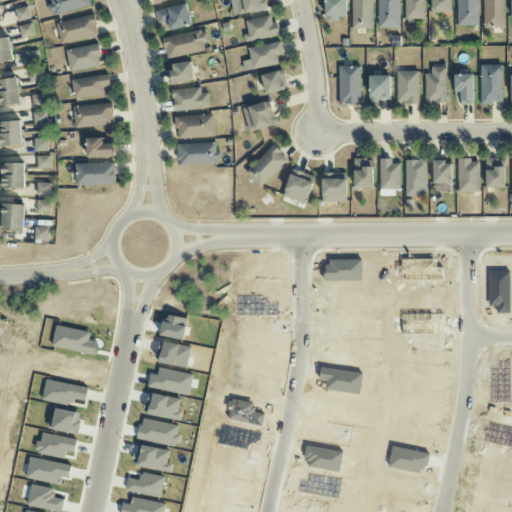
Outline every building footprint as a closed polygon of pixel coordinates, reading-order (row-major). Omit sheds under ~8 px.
[(92,6),(90,0),(49,0),(54,17),(92,6)] [(265,0),(230,0),(233,16),(267,10),(265,0)] [(346,17),(346,0),(325,0),(326,22),(338,22),(338,17),(346,17)] [(351,0),(352,30),(373,29),(372,0),(351,0)] [(400,29),(399,0),(378,0),(379,29),(400,29)] [(405,0),(405,19),(425,19),(425,0),(405,0)] [(451,0),(431,0),(431,13),(451,13),(451,0)] [(479,26),(478,0),(456,0),(458,27),(479,26)] [(505,28),(504,0),(483,0),(484,29),(505,28)] [(158,25),(168,22),(170,31),(192,26),(187,4),(155,11),(158,25)] [(15,10),(17,22),(31,20),(29,7),(15,10)] [(56,24),(61,45),(99,36),(94,15),(56,24)] [(243,22),(247,42),(278,36),(274,16),(243,22)] [(35,35),(32,24),(19,27),(22,39),(35,35)] [(163,39),(167,59),(209,50),(204,30),(163,39)] [(0,44),(1,62),(12,62),(11,38),(0,38),(0,44)] [(244,71),(279,65),(277,56),(283,55),(281,42),(248,48),(250,60),(242,61),(244,71)] [(67,49),(69,71),(101,67),(99,45),(67,49)] [(43,80),(38,50),(24,52),(29,82),(43,80)] [(172,84),(194,81),(192,62),(169,64),(172,84)] [(481,104),(503,104),(502,65),(480,66),(481,104)] [(360,66),(338,67),(339,106),(361,106),(360,66)] [(446,67),(431,68),(432,75),(425,75),(425,104),(447,104),(446,67)] [(265,94),(287,91),(284,71),(262,74),(265,94)] [(419,104),(418,72),(397,72),(397,104),(419,104)] [(455,96),(460,96),(460,105),(474,104),(473,75),(454,76),(455,96)] [(73,80),(75,98),(103,95),(103,88),(110,87),(109,76),(73,80)] [(391,101),(390,76),(369,76),(369,101),(391,101)] [(0,79),(0,90),(1,106),(20,105),(19,79),(0,79)] [(202,94),(201,87),(172,92),(175,113),(211,108),(209,93),(202,94)] [(33,109),(47,107),(45,94),(31,96),(33,109)] [(275,127),(271,103),(243,107),(247,132),(275,127)] [(74,127),(113,126),(113,105),(74,106),(74,127)] [(34,126),(48,125),(47,111),(33,113),(34,126)] [(177,139),(215,138),(214,115),(176,117),(177,139)] [(22,146),(21,121),(0,122),(1,147),(22,146)] [(115,157),(115,144),(103,144),(103,138),(86,139),(87,158),(115,157)] [(35,152),(48,152),(48,139),(34,139),(35,152)] [(178,166),(219,165),(219,152),(216,152),(216,143),(177,145),(178,166)] [(288,161),(273,145),(245,173),(259,188),(288,161)] [(51,157),(37,157),(37,169),(51,169),(51,157)] [(380,197),(399,196),(399,164),(392,164),(392,159),(380,160),(380,197)] [(373,160),(354,160),(354,188),(373,189),(373,160)] [(427,196),(427,160),(405,160),(406,197),(427,196)] [(458,161),(459,193),(481,192),(480,160),(458,161)] [(505,188),(504,160),(485,160),(486,189),(505,188)] [(452,162),(433,162),(433,185),(452,184),(452,162)] [(2,189),(25,189),(24,163),(2,164),(2,189)] [(75,165),(76,187),(115,185),(115,163),(75,165)] [(284,199),(308,204),(313,177),(289,173),(284,199)] [(323,203),(346,202),(346,174),(322,174),(323,203)] [(51,196),(51,183),(37,183),(37,196),(51,196)] [(51,214),(51,201),(37,200),(37,213),(51,214)] [(1,232),(24,232),(25,205),(2,205),(1,232)] [(48,241),(49,228),(35,228),(34,241),(48,241)]
